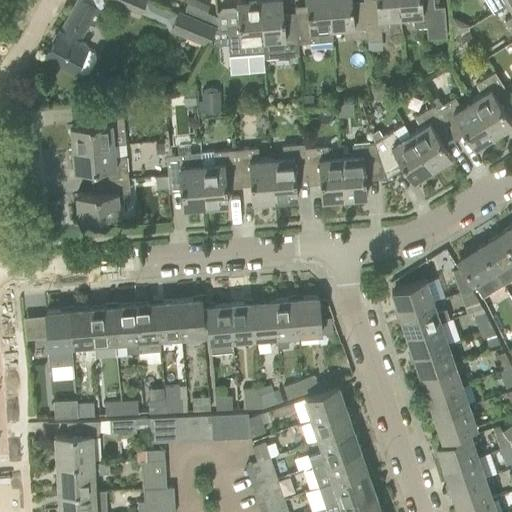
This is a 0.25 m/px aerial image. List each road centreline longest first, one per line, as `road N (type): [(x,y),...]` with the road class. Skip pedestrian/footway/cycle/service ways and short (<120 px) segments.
road 1 (residential): [(53,267),(343,252)]
road 2 (residential): [(422,511),(343,252)]
road 3 (residential): [(343,252),(411,235),(511,173)]
road 4 (residential): [(53,267),(39,136)]
